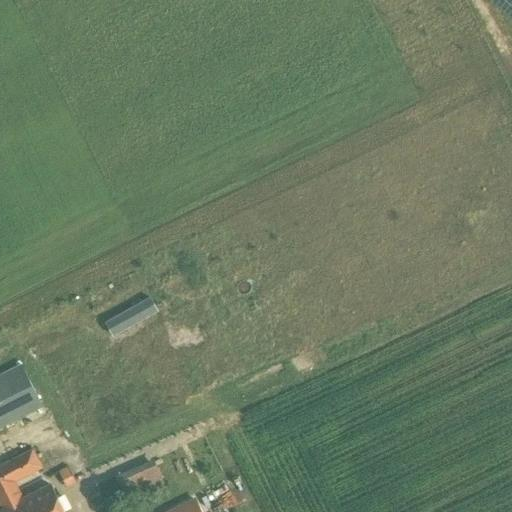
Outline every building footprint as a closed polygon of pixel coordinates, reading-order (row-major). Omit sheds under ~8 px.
[(106,321),(114,334),(159,309),(151,295),(106,321)] [(185,396),(170,363),(121,387),(138,419),(185,396)] [(21,365),(0,375),(0,428),(42,407),(21,365)] [(33,448),(0,465),(0,507),(1,510),(0,510),(0,511),(65,511),(51,484),(24,498),(15,482),(43,468),(33,448)] [(125,501),(165,481),(154,459),(114,478),(125,501)] [(169,511),(202,511),(195,498),(169,511)]
